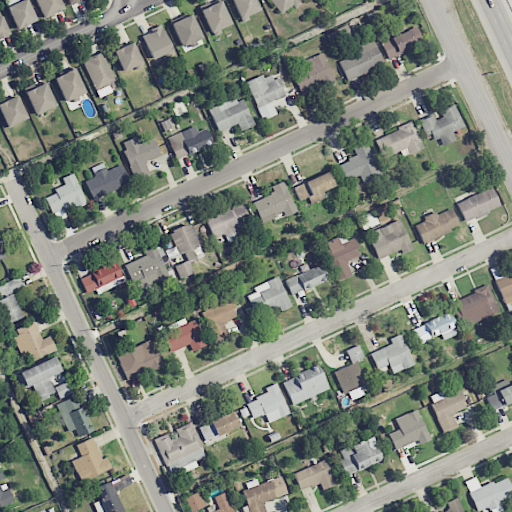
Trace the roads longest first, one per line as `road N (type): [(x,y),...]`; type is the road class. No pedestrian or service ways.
road 1 (residential): [(461,62),(47,255)]
road 2 (residential): [(511,239),(123,419)]
road 3 (residential): [(11,175),(166,511)]
road 4 (secondary): [(431,0),(511,165)]
road 5 (residential): [(511,434),(346,511)]
road 6 (residential): [(148,0),(0,69)]
